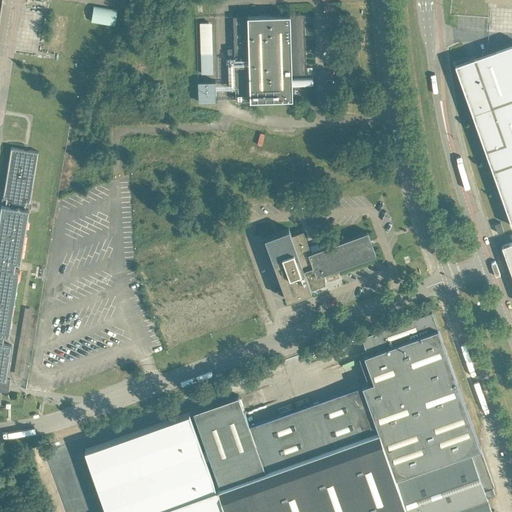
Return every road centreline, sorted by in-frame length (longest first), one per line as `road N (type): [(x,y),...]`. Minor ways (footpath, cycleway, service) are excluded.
road 1 (tertiary): [(386,0),(400,123),(449,278)]
road 2 (tertiary): [(486,265),(436,101),(425,0)]
road 3 (tertiary): [(449,278),(511,455)]
